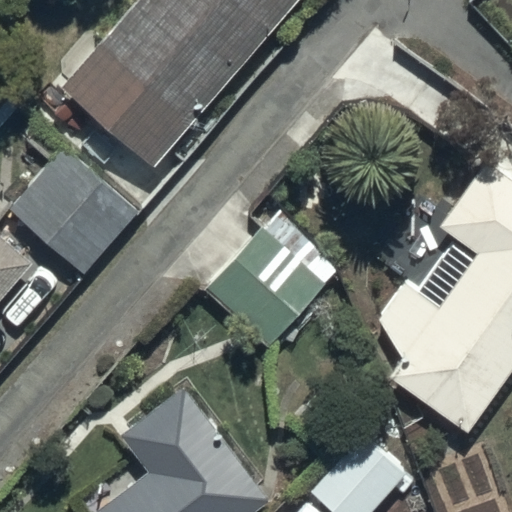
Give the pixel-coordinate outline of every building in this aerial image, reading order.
[(59,81),(153,160),(287,0),(129,0),(99,36),(87,27),(55,65),(66,74),(59,81)] [(62,141),(8,205),(83,268),(137,204),(62,141)] [(388,368),(462,425),(511,359),(511,175),(486,156),(437,222),(454,235),(418,284),(406,275),(367,327),(400,352),(388,368)] [(204,284),(266,344),(326,282),(264,222),(204,284)] [(0,295),(33,257),(0,228),(0,295)] [(245,511),(270,494),(186,379),(122,427),(150,465),(86,511),(245,511)] [(309,486),(336,511),(369,511),(406,473),(361,431),(309,486)]
